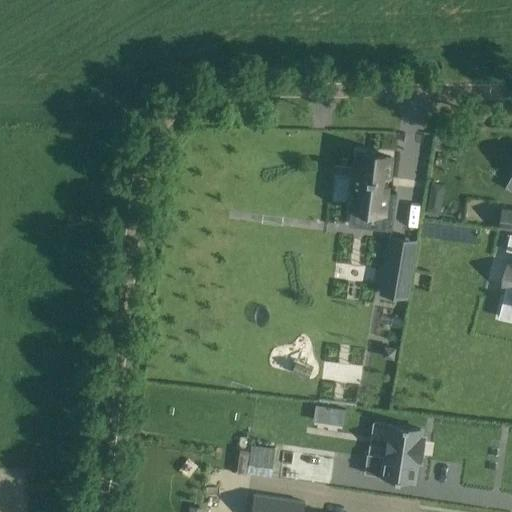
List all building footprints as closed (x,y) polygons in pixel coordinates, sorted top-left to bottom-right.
[(359,153),(352,209),(374,212),(372,228),(392,230),(396,193),(386,192),(391,157),(359,153)] [(450,167),(444,177),(456,177),(450,167)] [(508,285),(500,314),(511,317),(511,234),(510,234),(507,249),(511,250),(511,263),(511,267),(506,266),(502,283),(508,285)] [(390,240),(381,293),(406,298),(415,244),(390,240)] [(385,347),(383,356),(393,358),(394,348),(385,347)] [(390,424),(385,456),(367,454),(364,473),(413,481),(416,461),(420,461),(424,437),(420,436),(421,429),(390,424)] [(282,451),(278,478),(330,486),(334,459),(282,451)] [(303,511),(305,502),(254,495),(251,511),(303,511)]
